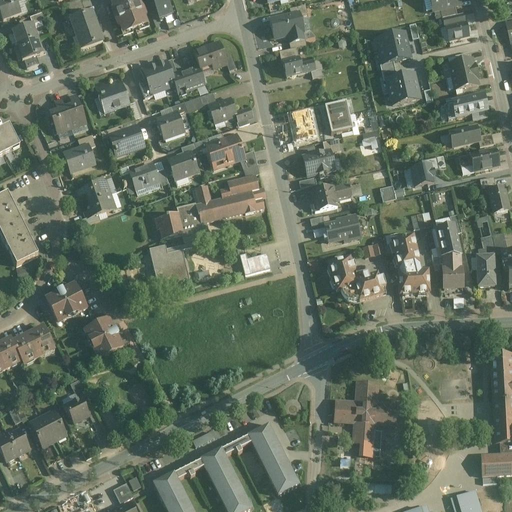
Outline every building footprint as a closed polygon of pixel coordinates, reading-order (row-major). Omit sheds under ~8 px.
[(6,0),(0,2),(0,16),(2,22),(19,16),(15,5),(13,0),(6,0)] [(80,0),(67,5),(70,13),(83,8),(80,0)] [(136,0),(122,0),(112,4),(114,10),(112,11),(118,27),(120,26),(122,31),(126,33),(143,27),(145,23),(143,18),(145,17),(139,1),(137,1),(136,0)] [(166,0),(154,5),(160,19),(171,14),(166,0)] [(441,0),(430,0),(434,14),(441,13),(444,12),(441,0)] [(459,0),(441,0),(444,12),(455,9),(461,8),(459,0)] [(305,6),(289,10),(291,17),(299,15),(300,19),(307,17),(305,6)] [(83,8),(70,13),(73,20),(86,16),(83,8)] [(444,12),(441,13),(442,20),(443,20),(457,17),(455,9),(444,12)] [(42,14),(31,18),(33,25),(34,26),(44,22),(42,14)] [(73,20),(70,22),(75,37),(97,29),(92,14),(86,16),(73,20)] [(291,17),(272,22),(276,39),(289,36),(291,43),(289,43),(291,51),(297,50),(307,47),(305,40),(304,40),(303,32),(301,32),(299,25),(301,24),(300,19),(299,15),(291,17)] [(457,17),(443,20),(445,30),(446,30),(446,29),(464,25),(462,15),(457,17)] [(33,25),(12,33),(17,47),(38,40),(34,26),(33,25)] [(464,25),(446,29),(446,30),(449,43),(469,39),(465,25),(464,25)] [(409,28),(412,42),(418,41),(415,27),(409,28)] [(97,29),(75,37),(80,52),(103,44),(97,29)] [(377,42),(380,55),(407,48),(404,35),(377,42)] [(38,40),(17,47),(22,62),(24,61),(36,57),(43,55),(38,40)] [(219,45),(193,54),(199,68),(201,75),(202,75),(201,73),(212,69),(213,71),(226,66),(227,66),(224,59),(219,45)] [(410,60),(407,48),(380,55),(382,66),(383,67),(393,64),(410,60)] [(291,51),(279,54),(282,64),(283,64),(283,63),(299,60),(297,50),(291,51)] [(469,55),(455,58),(456,64),(470,61),(469,55)] [(231,56),(224,59),(227,66),(226,66),(229,74),(236,71),(231,56)] [(36,57),(24,61),(27,70),(39,66),(36,57)] [(299,60),(283,63),(283,64),(287,80),(303,76),(311,74),(315,72),(313,62),(300,65),(299,60)] [(456,64),(449,66),(452,79),(477,74),(475,66),(473,67),(472,60),(456,64)] [(172,61),(166,63),(171,78),(177,76),(172,61)] [(320,61),(313,62),(315,72),(322,71),(320,61)] [(166,63),(156,67),(164,92),(175,88),(171,78),(166,63)] [(395,72),(393,64),(383,67),(382,66),(380,67),(382,75),(395,72)] [(156,67),(142,72),(146,82),(151,96),(152,96),(164,92),(156,67)] [(171,78),(175,88),(178,97),(205,87),(201,75),(199,68),(177,76),(171,78)] [(315,72),(311,74),(312,81),(324,78),(322,71),(315,72)] [(477,74),(452,79),(455,93),(462,91),(477,88),(478,88),(476,81),(478,81),(477,74)] [(386,83),(389,95),(417,89),(414,76),(386,83)] [(121,82),(95,91),(99,100),(101,99),(107,115),(130,107),(121,82)] [(146,82),(139,85),(145,101),(153,98),(152,96),(151,96),(146,82)] [(477,88),(462,91),(463,97),(464,97),(478,94),(477,88)] [(420,101),(417,89),(389,95),(392,107),(392,108),(420,101)] [(212,95),(199,100),(202,107),(207,105),(208,109),(216,106),(212,95)] [(76,98),(69,100),(72,108),(65,111),(72,132),(86,127),(76,98)] [(199,100),(184,105),(188,115),(187,115),(188,117),(208,109),(207,105),(202,107),(199,100)] [(471,102),(446,107),(448,113),(446,115),(448,122),(448,123),(474,117),(475,122),(487,119),(485,110),(483,111),(480,100),(471,102)] [(208,109),(214,126),(237,118),(231,101),(216,106),(208,109)] [(62,103),(55,105),(58,113),(49,116),(57,137),(72,132),(65,111),(62,103)] [(346,104),(325,109),(331,137),(352,132),(346,104)] [(172,116),(156,122),(163,141),(170,138),(170,137),(183,132),(178,119),(187,115),(188,115),(184,105),(170,110),(172,116)] [(446,107),(443,108),(441,109),(439,111),(440,115),(439,117),(440,122),(442,123),(448,122),(446,115),(448,113),(446,107)] [(314,112),(293,117),(299,144),(320,139),(314,112)] [(247,120),(237,124),(239,130),(249,126),(247,120)] [(122,127),(100,135),(103,143),(109,140),(109,138),(124,133),(122,127)] [(8,128),(0,132),(0,159),(19,150),(8,128)] [(476,129),(450,135),(453,149),(478,144),(479,143),(478,138),(476,129)] [(124,133),(109,138),(109,140),(115,158),(117,157),(116,153),(124,150),(126,156),(142,150),(136,131),(128,134),(127,132),(124,133)] [(491,136),(478,138),(479,143),(478,144),(479,150),(493,146),(491,136)] [(80,151),(66,156),(68,163),(66,164),(70,175),(94,166),(89,151),(95,149),(91,138),(77,143),(80,151)] [(380,138),(361,142),(364,156),(383,152),(380,138)] [(208,140),(194,145),(197,153),(205,150),(205,148),(210,146),(208,140)] [(210,146),(205,148),(205,150),(212,167),(224,163),(225,167),(243,161),(245,160),(244,156),(239,144),(230,147),(228,140),(210,146)] [(338,141),(322,145),(324,153),(330,152),(331,156),(341,154),(338,141)] [(194,145),(181,150),(183,157),(166,163),(167,165),(171,176),(174,184),(198,175),(192,157),(197,155),(197,153),(194,145)] [(495,151),(470,157),(458,160),(460,169),(472,167),(474,175),(499,169),(495,151)] [(324,153),(303,158),(308,180),(332,174),(330,164),(333,163),(331,156),(330,152),(324,153)] [(253,153),(244,156),(245,160),(243,161),(246,171),(257,167),(253,153)] [(420,164),(422,169),(430,168),(431,173),(433,173),(439,172),(436,160),(420,164)] [(167,165),(162,167),(163,172),(166,178),(171,176),(167,165)] [(151,167),(128,175),(136,196),(137,196),(136,192),(157,185),(159,188),(168,185),(166,178),(163,172),(154,175),(151,167)] [(246,171),(243,172),(246,181),(259,177),(257,167),(246,171)] [(422,169),(411,172),(415,189),(434,185),(433,179),(434,179),(433,173),(431,173),(430,168),(422,169)] [(200,208),(195,209),(195,208),(177,212),(178,217),(183,238),(184,245),(185,245),(190,243),(208,239),(205,225),(244,215),(245,217),(254,215),(254,213),(264,211),(262,200),(264,200),(263,192),(258,193),(255,179),(246,181),(228,186),(229,192),(220,194),(222,203),(210,206),(206,190),(196,192),(200,208)] [(315,180),(299,184),(300,191),(316,187),(315,180)] [(493,180),(479,182),(481,190),(495,187),(493,180)] [(104,183),(87,189),(89,195),(85,196),(86,197),(89,205),(109,198),(104,183)] [(332,190),(311,195),(313,206),(318,205),(320,213),(337,209),(336,203),(361,196),(359,186),(349,188),(349,189),(333,192),(332,190)] [(393,188),(380,191),(383,203),(396,201),(393,188)] [(87,189),(76,193),(79,200),(86,197),(85,196),(89,195),(87,189)] [(504,190),(488,193),(493,216),(509,212),(504,190)] [(39,257),(6,196),(0,198),(0,237),(17,269),(39,257)] [(109,198),(89,205),(91,212),(84,215),(86,220),(87,222),(98,218),(115,212),(109,198)] [(422,216),(410,219),(413,233),(425,230),(422,216)] [(178,217),(166,220),(166,221),(156,223),(157,227),(156,227),(157,234),(160,233),(162,243),(183,238),(178,217)] [(86,220),(81,222),(83,229),(100,223),(98,218),(87,222),(86,220)] [(356,218),(336,222),(336,226),(324,228),(328,245),(343,242),(343,245),(354,242),(352,234),(359,232),(356,218)] [(457,218),(449,219),(452,229),(453,229),(455,237),(461,235),(457,218)] [(477,221),(478,227),(490,224),(488,218),(477,221)] [(322,219),(310,222),(311,229),(324,226),(322,219)] [(445,228),(436,230),(437,233),(432,234),(438,260),(442,259),(443,259),(460,258),(455,237),(453,229),(452,229),(446,230),(445,228)] [(503,236),(492,238),(496,257),(502,256),(505,255),(508,254),(503,236)] [(413,238),(391,243),(392,246),(389,246),(392,255),(394,254),(395,261),(393,262),(395,270),(397,270),(398,272),(399,272),(400,275),(398,275),(399,286),(399,297),(402,297),(402,299),(411,299),(411,296),(417,296),(418,298),(427,298),(426,295),(429,295),(428,273),(420,274),(419,267),(413,238)] [(165,248),(149,252),(159,293),(190,286),(182,252),(191,250),(190,243),(185,245),(185,247),(166,252),(165,248)] [(381,246),(363,250),(365,260),(384,256),(381,246)] [(511,255),(505,255),(502,256),(503,274),(507,274),(508,293),(511,292),(511,255)] [(261,258),(247,262),(245,257),(239,259),(245,278),(270,271),(267,259),(262,261),(261,258)] [(443,259),(442,259),(443,273),(442,273),(443,292),(456,291),(455,289),(462,289),(461,272),(460,272),(460,258),(443,259)] [(489,260),(481,260),(482,272),(477,272),(478,289),(494,288),(493,272),(490,272),(489,260)] [(317,261),(309,262),(310,272),(319,270),(317,261)] [(349,261),(328,267),(329,271),(326,272),(327,273),(330,280),(332,279),(333,282),(330,283),(330,284),(333,291),(335,290),(336,295),(340,294),(355,290),(358,303),(359,304),(383,297),(381,292),(385,291),(382,281),(378,282),(377,277),(368,280),(367,277),(361,279),(362,281),(356,283),(353,273),(355,272),(353,266),(351,267),(349,261)] [(398,272),(389,274),(392,287),(399,286),(398,275),(400,275),(399,272),(398,272)] [(74,286),(62,292),(62,291),(56,294),(57,295),(45,301),(56,322),(60,320),(62,323),(82,313),(80,309),(85,307),(74,286)] [(355,290),(340,294),(341,296),(342,298),(344,300),(345,302),(347,303),(348,302),(350,303),(352,304),(353,304),(353,303),(355,303),(358,303),(355,290)] [(454,300),(454,310),(464,309),(464,299),(454,300)] [(108,321),(87,331),(89,335),(86,337),(96,357),(100,355),(102,360),(123,349),(117,337),(118,337),(115,331),(114,332),(108,321)] [(43,329),(12,345),(22,364),(24,368),(55,352),(43,329)] [(11,341),(0,346),(0,374),(22,364),(12,345),(11,341)] [(500,456),(481,458),(482,479),(511,477),(511,369),(511,356),(490,357),(495,446),(499,446),(500,456)] [(85,398),(78,384),(71,388),(77,401),(80,400),(80,401),(85,398)] [(367,385),(365,387),(357,386),(356,405),(337,404),(336,412),(334,414),(336,416),(335,424),(355,425),(353,444),(361,445),(363,447),(365,445),(373,446),(374,427),(394,428),(394,420),(396,418),(394,416),(395,408),(376,407),(377,388),(369,387),(367,385)] [(77,401),(65,408),(74,426),(90,418),(80,401),(80,400),(77,401)] [(16,410),(9,414),(15,427),(22,423),(16,410)] [(54,414),(30,426),(43,450),(66,438),(54,414)] [(156,494),(159,493),(169,511),(188,511),(176,488),(209,471),(230,511),(229,511),(247,511),(250,511),(247,503),(244,505),(224,464),(258,447),(277,486),(273,488),(277,497),(299,486),(294,477),(291,479),(270,436),(272,435),(268,426),(247,436),(249,439),(223,452),(222,449),(199,461),(200,463),(175,476),(173,473),(151,484),(156,494)] [(19,431),(7,437),(18,458),(30,452),(19,431)] [(196,449),(215,442),(212,434),(193,441),(196,449)] [(7,437),(0,440),(0,453),(6,465),(18,458),(7,437)] [(136,481),(129,484),(133,493),(140,489),(136,481)] [(126,485),(113,492),(120,506),(133,499),(126,485)] [(365,495),(392,495),(392,486),(365,485),(365,495)] [(454,511),(426,511),(425,508),(412,511),(479,511),(474,493),(451,500),(454,511)]
